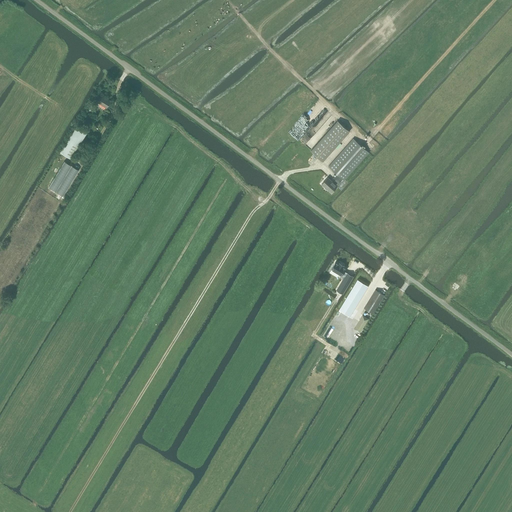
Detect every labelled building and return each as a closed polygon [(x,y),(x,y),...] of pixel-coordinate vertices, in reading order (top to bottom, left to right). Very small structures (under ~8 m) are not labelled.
[(100,95),(96,101),(106,107),(110,101),(100,95)] [(338,120),(311,150),(323,161),(350,131),(338,120)] [(87,132),(76,126),(60,151),(70,158),(87,132)] [(333,182),(328,177),(322,184),(332,192),(338,186),(337,185),(343,178),(344,180),(369,152),(353,138),(329,166),(337,173),(334,177),(336,179),(333,182)] [(79,170),(64,161),(48,187),(63,196),(79,170)] [(336,262),(331,268),(342,275),(343,274),(345,276),(337,290),(343,293),(353,276),(347,273),(345,271),(346,268),(343,266),(344,265),(340,262),(339,264),(336,262)] [(368,286),(357,279),(339,309),(350,316),(368,286)] [(375,289),(364,308),(373,313),(384,295),(375,289)] [(354,329),(358,332),(367,317),(363,315),(354,329)]
